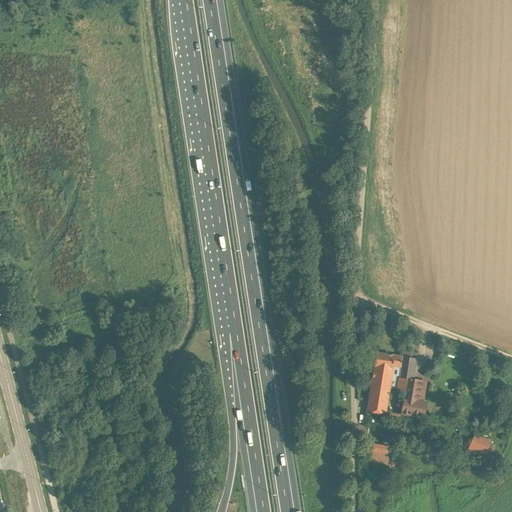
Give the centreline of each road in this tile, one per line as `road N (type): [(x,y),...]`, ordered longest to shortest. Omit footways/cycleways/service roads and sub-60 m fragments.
road 1 (track): [(351,511),(351,346),(364,169),(308,59),(293,0)]
road 2 (unclassified): [(432,511),(366,76),(380,0)]
road 3 (motorway): [(291,511),(213,0)]
road 4 (motorway): [(181,0),(245,416)]
road 5 (tertiary): [(37,511),(0,366)]
